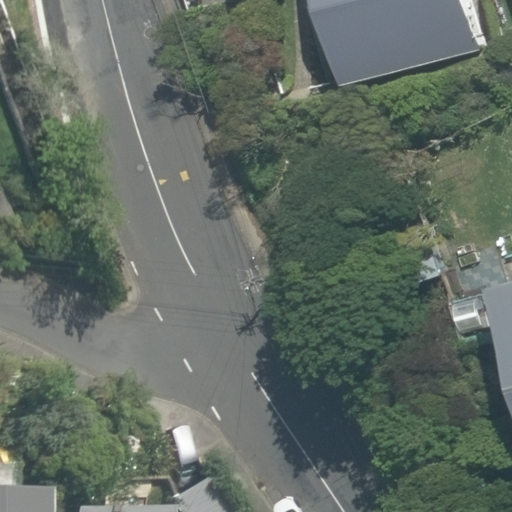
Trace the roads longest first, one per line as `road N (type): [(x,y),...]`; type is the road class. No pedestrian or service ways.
road 1 (residential): [(236,311),(147,100),(116,0)]
road 2 (residential): [(0,286),(122,320),(236,311)]
road 3 (residential): [(349,511),(236,311)]
